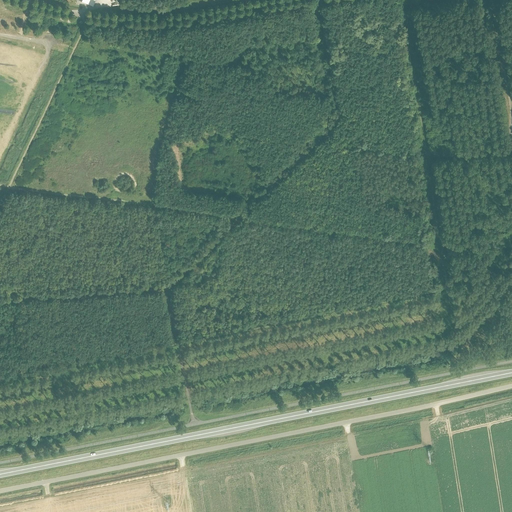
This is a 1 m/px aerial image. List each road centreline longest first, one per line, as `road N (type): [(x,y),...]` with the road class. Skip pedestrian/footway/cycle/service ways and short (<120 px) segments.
road 1 (unclassified): [(0,490),(511,386)]
road 2 (trunk): [(0,472),(511,372)]
road 3 (residential): [(260,0),(156,15),(87,15),(17,0)]
